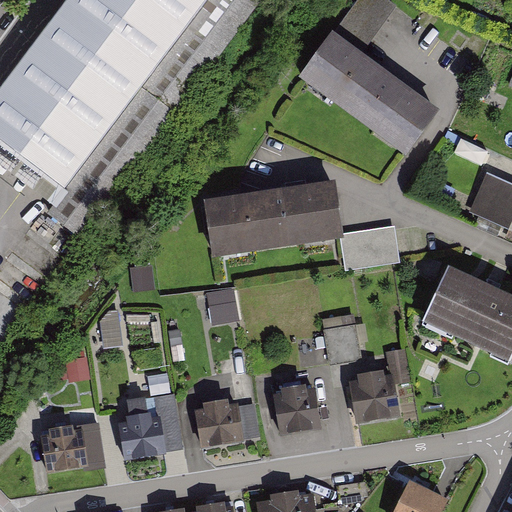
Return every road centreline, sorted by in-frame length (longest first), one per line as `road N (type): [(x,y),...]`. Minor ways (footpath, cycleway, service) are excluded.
road 1 (residential): [(38,511),(508,440)]
road 2 (residential): [(391,48),(455,95),(387,202)]
road 3 (residential): [(387,202),(511,262)]
